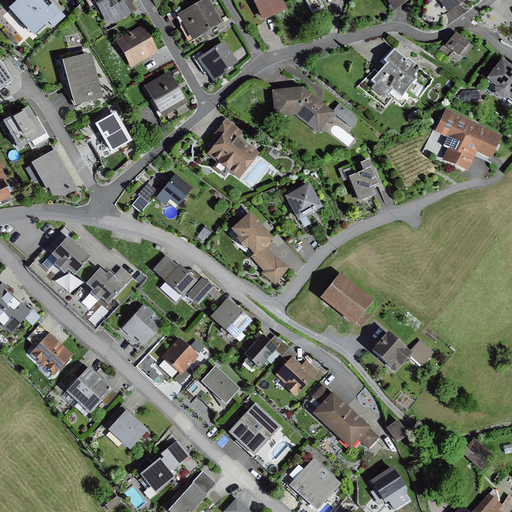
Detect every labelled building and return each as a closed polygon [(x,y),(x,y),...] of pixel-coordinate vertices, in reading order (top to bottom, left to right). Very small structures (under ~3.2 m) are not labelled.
[(42,0),(16,0),(8,8),(34,35),(49,22),(54,28),(66,16),(53,2),(49,7),(42,0)] [(129,0),(93,0),(107,24),(112,21),(114,24),(137,11),(130,0),(129,0),(130,0),(129,0)] [(209,0),(203,0),(178,15),(193,40),(223,23),(209,0)] [(282,0),(252,0),(263,21),(287,9),(282,0)] [(386,0),(395,11),(409,0),(386,0)] [(439,0),(449,13),(466,0),(439,0)] [(143,25),(116,41),(131,68),(159,52),(143,25)] [(470,42),(456,32),(445,46),(459,56),(460,55),(464,58),(474,47),(469,43),(470,42)] [(224,41),(198,58),(214,82),(228,72),(226,70),(238,62),(224,41)] [(407,58),(394,48),(384,60),(387,63),(371,80),(375,83),(371,88),(384,98),(387,94),(389,95),(393,90),(402,97),(418,77),(416,76),(415,75),(421,67),(415,63),(416,63),(408,57),(407,58)] [(91,53),(62,60),(69,84),(63,87),(75,109),(85,103),(104,98),(91,53)] [(511,64),(511,65),(502,58),(487,78),(496,86),(495,87),(495,93),(503,99),(509,98),(510,97),(511,98),(511,64)] [(0,60),(0,90),(13,81),(5,66),(0,60)] [(169,71),(144,86),(163,118),(188,103),(169,71)] [(303,86),(272,90),(274,117),(295,115),(319,133),(327,123),(335,112),(333,111),(303,86)] [(356,116),(339,103),(333,111),(335,112),(327,123),(331,122),(336,116),(352,128),(354,125),(356,116)] [(34,146),(50,138),(36,116),(35,117),(29,106),(2,121),(19,149),(32,142),(34,146)] [(502,136),(446,109),(435,131),(448,137),(444,146),(448,148),(442,161),(468,171),(478,152),(491,159),(502,136)] [(116,112),(95,124),(111,152),(133,140),(116,112)] [(243,132),(226,119),(210,138),(216,143),(207,154),(217,162),(212,168),(225,178),(229,172),(239,180),(259,153),(239,138),(243,132)] [(56,149),(31,163),(47,189),(49,188),(52,195),(66,196),(78,188),(56,149)] [(0,202),(11,197),(3,179),(10,176),(0,156),(0,202)] [(353,167),(343,171),(347,180),(349,179),(358,202),(377,194),(374,188),(381,185),(370,159),(360,163),(363,170),(356,174),(353,167)] [(193,188),(176,174),(155,198),(165,206),(171,199),(179,206),(193,188)] [(158,192),(148,183),(138,194),(140,196),(131,206),(141,214),(149,204),(148,202),(158,192)] [(309,183),(285,196),(298,221),(323,207),(309,183)] [(274,238),(250,212),(230,228),(237,236),(236,238),(246,249),(248,248),(254,254),(250,257),(263,271),(261,274),(276,285),(289,267),(276,257),(268,248),(272,243),(271,241),(274,238)] [(212,233),(205,228),(200,235),(207,240),(212,233)] [(91,257),(68,236),(51,255),(57,260),(54,264),(65,274),(68,270),(74,276),(76,275),(87,262),(91,257)] [(177,266),(166,256),(153,270),(164,281),(177,266)] [(87,262),(76,275),(86,284),(97,271),(87,262)] [(177,266),(164,281),(183,298),(187,294),(203,278),(195,270),(187,270),(179,264),(177,266)] [(107,274),(100,268),(97,271),(86,284),(92,290),(90,293),(99,301),(101,298),(108,304),(133,278),(122,267),(114,276),(109,272),(107,274)] [(375,300),(340,273),(320,298),(355,325),(356,323),(362,327),(372,316),(366,311),(375,300)] [(214,287),(203,277),(203,278),(187,294),(198,305),(208,294),(216,301),(221,295),(214,288),(214,287)] [(0,284),(0,324),(11,334),(25,319),(33,326),(41,317),(31,308),(28,311),(9,294),(11,292),(2,283),(1,285),(0,284)] [(253,320),(227,298),(210,317),(235,340),(253,320)] [(147,308),(144,305),(122,328),(133,339),(135,337),(145,345),(164,323),(155,314),(156,314),(148,306),(147,308)] [(52,333),(41,324),(27,339),(36,347),(30,354),(54,375),(73,355),(51,335),(52,333)] [(410,351),(388,331),(372,350),(395,372),(410,356),(412,353),(410,351)] [(263,334),(244,354),(259,369),(275,351),(278,348),(270,341),(263,334)] [(275,336),(270,341),(278,348),(275,351),(287,362),(292,357),(294,358),(297,354),(290,348),(275,336)] [(199,356),(179,338),(162,358),(179,374),(174,380),(180,385),(193,372),(188,368),(199,356)] [(435,353),(420,340),(410,351),(412,353),(410,356),(422,366),(435,353)] [(212,353),(208,350),(203,355),(207,359),(212,353)] [(294,358),(292,357),(287,362),(275,375),(285,384),(283,386),(296,398),(319,372),(306,361),(302,365),(294,358)] [(117,394),(83,364),(73,375),(77,379),(66,392),(90,414),(102,401),(107,405),(117,394)] [(240,389),(215,366),(201,382),(226,404),(240,389)] [(331,393),(323,385),(312,397),(321,405),(313,413),(351,449),(359,440),(369,450),(374,443),(380,437),(369,428),(370,427),(332,392),(331,393)] [(281,427),(256,403),(228,433),(253,456),(281,427)] [(149,430),(134,417),(135,416),(123,405),(111,417),(116,421),(108,430),(131,450),(149,430)] [(398,420),(387,428),(396,442),(408,435),(398,420)] [(190,456),(177,441),(160,455),(163,458),(161,460),(159,458),(140,474),(156,493),(175,478),(172,474),(178,469),(176,468),(190,456)] [(496,458),(479,443),(465,457),(483,472),(496,458)] [(511,452),(511,444),(503,446),(504,454),(511,452)] [(342,484),(314,458),(304,469),(299,465),(289,475),(294,479),(289,485),(290,487),(287,490),(306,507),(309,503),(317,511),(342,484)] [(216,484),(202,472),(192,483),(192,484),(168,511),(169,511),(192,511),(208,495),(206,494),(216,484)] [(113,493),(101,501),(109,511),(121,503),(113,493)] [(489,493),(472,511),(500,511),(501,511),(500,510),(503,505),(502,505),(489,493)] [(502,511),(509,511),(511,508),(511,497),(508,495),(502,505),(503,505),(500,510),(501,511),(502,511)] [(250,511),(236,498),(223,511),(250,511)]
